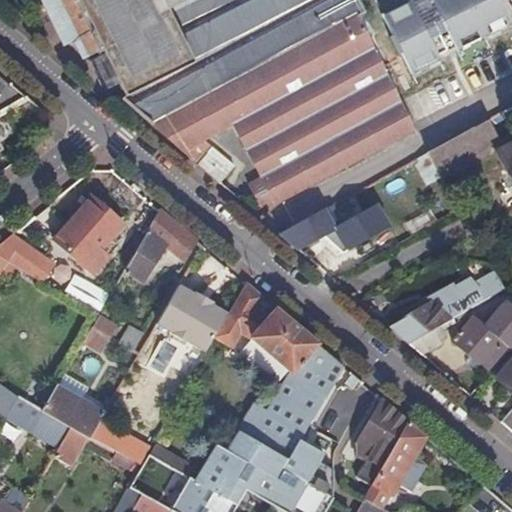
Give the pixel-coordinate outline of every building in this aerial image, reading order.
[(197,164),(212,147),(205,141),(236,124),(263,178),(249,185),(261,206),(274,199),(276,202),(415,130),(360,18),(359,16),(363,14),(355,0),(44,0),(66,44),(76,40),(84,58),(102,50),(126,98),(122,101),(131,109),(197,164)] [(433,0),(460,51),(511,24),(511,20),(501,0),(433,0)] [(404,54),(415,74),(442,60),(440,58),(449,52),(435,25),(429,28),(430,30),(427,31),(413,4),(386,17),(395,36),(393,38),(401,56),(404,54)] [(432,159),(443,178),(479,158),(476,154),(499,141),(488,122),(430,154),(432,159)] [(511,145),(498,154),(511,178),(511,145)] [(212,147),(197,164),(220,184),(234,167),(212,147)] [(430,154),(423,158),(426,162),(432,159),(430,154)] [(123,226),(91,199),(53,242),(92,276),(108,259),(100,252),(123,226)] [(335,206),(281,235),(300,251),(344,228),(343,227),(348,224),(345,219),(343,220),(335,206)] [(182,229),(160,211),(125,272),(142,282),(163,246),(183,262),(198,242),(182,229)] [(53,267),(10,238),(0,246),(0,259),(7,264),(43,284),(53,267)] [(70,274),(60,293),(97,311),(106,292),(70,274)] [(261,298),(246,285),(228,316),(216,337),(234,347),(242,334),(255,342),(292,374),(269,412),(256,405),(234,443),(232,442),(227,451),(218,446),(202,473),(203,474),(198,482),(149,455),(141,468),(137,475),(128,491),(166,511),(261,511),(301,442),(322,406),(332,389),(344,367),(330,355),(317,345),(284,317),(276,311),(269,318),(256,309),(261,298)] [(194,295),(181,287),(159,325),(207,353),(216,337),(228,316),(211,305),(212,303),(195,293),(194,295)] [(98,318),(100,316),(55,291),(51,298),(96,323),(98,318)] [(433,303),(389,327),(408,343),(440,326),(481,303),(475,292),(461,299),(447,314),(443,312),(448,306),(441,300),(435,304),(433,303)] [(116,329),(98,318),(96,323),(92,329),(111,339),(116,329)] [(453,342),(489,374),(511,347),(511,318),(496,337),(473,318),(453,342)] [(440,326),(408,343),(422,355),(442,344),(447,338),(440,326)] [(103,353),(111,339),(92,329),(84,342),(103,353)] [(134,353),(142,337),(130,330),(122,345),(134,353)] [(79,352),(65,377),(77,383),(90,359),(79,352)] [(511,392),(511,407),(500,421),(511,431),(511,359),(495,379),(511,392)] [(0,426),(19,399),(0,388),(0,426)] [(104,421),(106,417),(58,389),(43,413),(71,429),(88,438),(93,440),(104,421)] [(347,399),(332,389),(322,406),(338,416),(347,399)] [(409,423),(383,401),(357,445),(358,456),(367,461),(356,480),(372,489),(409,423)] [(152,449),(104,421),(93,440),(135,464),(141,468),(149,455),(152,449)] [(409,423),(372,489),(365,500),(381,510),(389,495),(393,497),(400,485),(412,492),(427,465),(416,459),(427,438),(409,423)] [(71,429),(54,459),(71,468),(88,438),(71,429)] [(324,455),(301,442),(261,511),(325,511),(332,500),(333,489),(312,477),(319,463),(324,455)] [(202,473),(154,446),(152,449),(149,455),(198,482),(203,474),(202,473)] [(333,472),(319,463),(312,477),(333,489),(333,472)] [(131,471),(137,475),(141,468),(135,464),(131,471)] [(166,511),(128,491),(115,511),(166,511)] [(385,511),(381,510),(365,500),(358,511),(385,511)]
